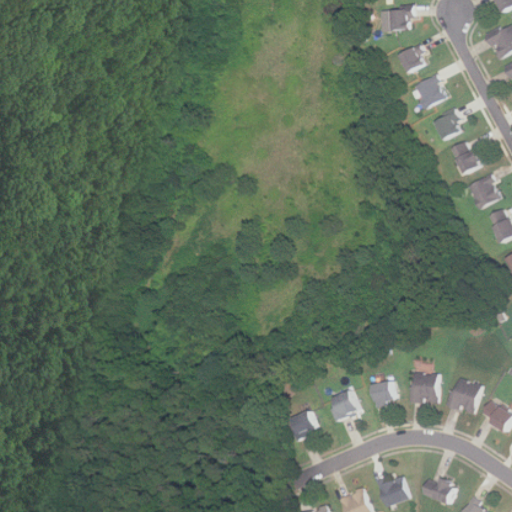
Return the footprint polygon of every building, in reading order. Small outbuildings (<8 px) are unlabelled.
[(511,0),(503,0),(510,14),(511,13),(511,0)] [(398,11),(398,31),(418,31),(418,11),(398,11)] [(511,28),(495,38),(505,59),(511,55),(511,28)] [(406,55),(416,72),(431,64),(422,46),(406,55)] [(420,86),(432,108),(453,97),(441,75),(420,86)] [(443,122),(452,139),(471,129),(462,112),(443,122)] [(476,139),(459,148),(472,174),(489,164),(476,139)] [(507,198),(496,176),(475,186),(486,209),(507,198)] [(511,241),(511,207),(496,217),(510,243),(511,241)] [(444,373),(417,373),(417,402),(444,402),(444,373)] [(480,413),(488,385),(461,377),(453,405),(480,413)] [(379,383),(381,403),(401,401),(399,381),(379,383)] [(366,411),(358,389),(340,397),(344,407),(339,409),(343,420),(366,411)] [(511,409),(497,400),(487,417),(511,432),(511,409)] [(325,430),(316,410),(296,420),(305,439),(325,430)] [(391,506),(415,499),(408,475),(384,482),(391,506)] [(445,482),(434,479),(429,494),(456,503),(463,483),(447,477),(445,482)] [(346,499),(351,511),(377,511),(367,489),(346,499)] [(499,511),(478,498),(468,511),(499,511)]
